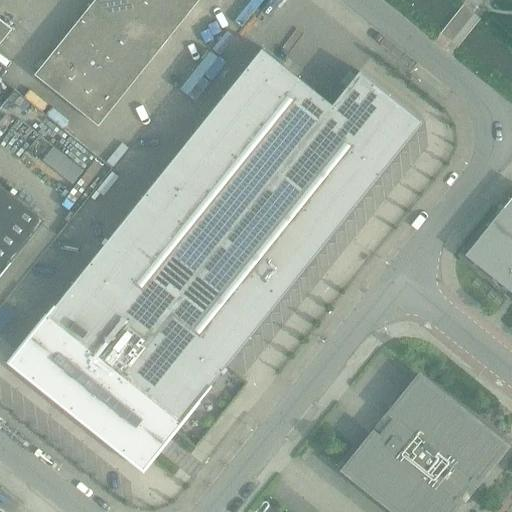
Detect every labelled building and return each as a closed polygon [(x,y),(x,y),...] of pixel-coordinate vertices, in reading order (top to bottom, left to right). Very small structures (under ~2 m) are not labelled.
[(132,0),(95,0),(91,5),(123,31),(142,7),(132,0)] [(174,33),(192,10),(180,0),(147,0),(142,7),(174,33)] [(180,0),(192,10),(199,0),(180,0)] [(91,5),(73,28),(104,54),(123,31),(91,5)] [(155,56),(174,33),(142,7),(123,31),(155,56)] [(0,20),(0,43),(11,30),(0,20)] [(73,28),(54,52),(86,77),(104,54),(73,28)] [(136,79),(155,56),(123,31),(104,54),(136,79)] [(262,48),(10,362),(82,420),(144,469),(211,385),(282,297),(423,122),(360,72),(334,106),(262,48)] [(54,52),(35,75),(67,101),(86,77),(54,52)] [(118,103),(136,79),(104,54),(86,77),(118,103)] [(67,101),(98,126),(118,103),(86,77),(67,101)] [(0,185),(0,277),(45,222),(0,185)] [(511,197),(465,256),(511,293),(511,197)] [(420,377),(413,385),(391,413),(395,416),(378,437),(374,434),(344,470),(396,511),(453,511),(460,504),(457,501),(473,480),(477,483),(507,447),(420,377)]
